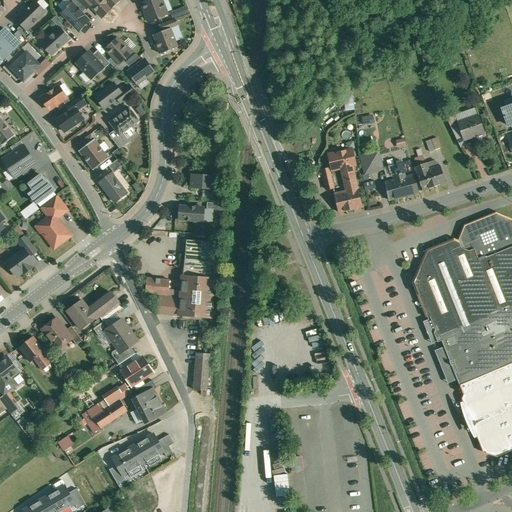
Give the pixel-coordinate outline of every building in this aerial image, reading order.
[(78,0),(70,0),(72,3),(73,3),(82,13),(86,9),(78,0)] [(78,0),(86,9),(87,9),(91,5),(87,1),(87,0),(78,0)] [(111,8),(103,0),(87,0),(87,1),(91,5),(102,17),(112,9),(111,8)] [(149,0),(145,2),(142,3),(146,12),(145,13),(148,22),(168,14),(162,0),(149,0)] [(35,1),(17,19),(22,25),(27,30),(46,12),(35,1)] [(82,13),(73,3),(72,3),(62,13),(79,30),(89,21),(82,13)] [(57,16),(52,20),(56,25),(61,20),(57,16)] [(176,18),(159,25),(162,31),(171,28),(178,25),(176,18)] [(67,26),(61,20),(56,25),(60,28),(62,30),(67,26)] [(5,25),(0,29),(0,54),(2,57),(20,40),(5,25)] [(27,30),(22,25),(18,29),(30,41),(25,35),(29,31),(27,30)] [(60,28),(42,44),(52,55),(70,38),(62,30),(60,28)] [(162,31),(153,35),(161,54),(178,47),(171,28),(162,31)] [(34,37),(29,31),(25,35),(30,41),(34,37)] [(121,43),(117,39),(107,49),(113,56),(120,63),(124,60),(132,52),(123,41),(121,43)] [(108,61),(98,50),(92,55),(104,67),(103,68),(104,69),(110,63),(108,61)] [(27,52),(11,67),(24,80),(33,71),(39,65),(27,52)] [(92,55),(89,52),(78,62),(92,78),(103,68),(104,67),(92,55)] [(120,63),(113,56),(108,61),(110,63),(119,72),(128,65),(124,60),(120,63)] [(128,65),(131,70),(142,61),(139,57),(128,65)] [(51,64),(46,59),(41,63),(46,68),(51,64)] [(131,70),(128,72),(138,84),(154,71),(145,59),(142,61),(131,70)] [(39,65),(33,71),(38,76),(46,68),(41,63),(39,65)] [(114,83),(96,96),(105,108),(117,99),(123,95),(121,91),(114,83)] [(129,85),(121,91),(123,95),(117,99),(121,103),(135,93),(129,85)] [(59,86),(42,98),(50,110),(63,101),(67,97),(59,86)] [(352,92),(344,93),(345,110),(354,110),(352,92)] [(71,102),(66,105),(70,110),(75,106),(78,110),(86,104),(81,96),(71,102)] [(67,97),(63,101),(66,105),(71,102),(67,97)] [(511,105),(502,109),(508,125),(511,123),(511,105)] [(70,110),(57,119),(65,132),(84,119),(78,110),(75,106),(70,110)] [(129,108),(111,122),(110,122),(111,123),(116,129),(120,135),(124,133),(139,121),(140,121),(139,120),(130,108),(130,107),(129,108)] [(455,113),(446,116),(452,129),(459,127),(457,122),(458,122),(455,113)] [(458,122),(457,122),(459,127),(464,140),(485,133),(479,115),(458,122)] [(373,116),(362,118),(363,125),(374,123),(373,116)] [(0,117),(0,141),(3,145),(15,136),(0,117)] [(124,133),(120,135),(116,129),(109,134),(120,149),(130,141),(124,133)] [(95,139),(91,134),(86,137),(90,142),(95,139)] [(86,137),(78,144),(82,149),(90,142),(86,137)] [(441,148),(437,138),(432,139),(435,150),(441,148)] [(82,149),(79,151),(94,170),(109,158),(95,139),(90,142),(82,149)] [(431,140),(426,141),(430,152),(435,150),(431,140)] [(10,147),(14,152),(24,146),(21,141),(10,147)] [(24,174),(28,169),(28,168),(35,163),(24,146),(14,152),(3,160),(14,177),(22,172),(24,174)] [(352,149),(329,155),(333,170),(341,168),(343,174),(354,171),(353,165),(356,164),(354,158),(356,155),(355,152),(352,150),(352,149)] [(378,152),(361,156),(366,173),(368,173),(383,169),(378,152)] [(119,158),(109,166),(114,173),(125,165),(119,158)] [(396,180),(386,182),(390,199),(419,191),(414,174),(403,177),(402,173),(406,172),(403,162),(389,166),(392,176),(395,175),(396,180)] [(440,165),(429,169),(427,162),(415,166),(423,190),(446,182),(440,165)] [(329,168),(322,170),(327,189),(333,188),(329,168)] [(354,171),(343,174),(347,191),(335,194),(340,212),(363,207),(354,171)] [(127,193),(112,173),(100,182),(115,202),(127,193)] [(214,176),(193,174),(192,187),(214,189),(214,176)] [(41,175),(30,184),(35,190),(30,194),(37,203),(38,202),(53,191),(55,190),(48,180),(46,181),(41,175)] [(53,191),(38,202),(42,207),(56,196),(53,191)] [(56,196),(42,207),(50,218),(54,215),(57,219),(68,210),(57,196),(56,196)] [(204,208),(180,206),(179,219),(203,221),(204,208)] [(497,214),(466,227),(459,243),(456,241),(453,242),(429,252),(416,284),(428,315),(431,316),(436,329),(435,333),(437,337),(511,306),(511,221),(497,214)] [(57,219),(54,215),(50,218),(46,222),(43,222),(38,225),(38,228),(41,233),(43,233),(47,238),(48,237),(55,247),(61,242),(62,242),(71,236),(64,226),(62,226),(57,219)] [(37,250),(26,236),(18,242),(24,249),(24,248),(30,256),(37,250)] [(217,242),(187,240),(185,256),(215,258),(217,242)] [(24,249),(6,262),(18,276),(35,263),(30,256),(24,248),(24,249)] [(215,258),(185,256),(182,296),(212,298),(215,258)] [(170,280),(148,278),(146,293),(168,295),(170,280)] [(90,302),(86,305),(82,300),(68,310),(82,329),(100,316),(104,321),(123,307),(112,292),(93,306),(90,302)] [(212,298),(182,296),(182,298),(180,315),(210,318),(212,298)] [(159,297),(158,313),(180,314),(182,298),(159,297)] [(442,341),(460,385),(511,362),(511,306),(437,337),(439,343),(442,341)] [(281,323),(285,320),(282,313),(277,315),(281,323)] [(58,318),(43,330),(58,350),(72,339),(73,338),(67,330),(58,318)] [(110,327),(105,331),(106,331),(118,349),(114,353),(114,354),(115,356),(115,357),(131,346),(138,341),(123,319),(110,327)] [(105,320),(94,328),(99,336),(106,331),(105,331),(110,327),(105,320)] [(309,336),(317,336),(317,323),(308,323),(309,336)] [(83,340),(72,326),(67,330),(73,338),(72,339),(77,345),(83,340)] [(34,337),(20,347),(32,362),(35,359),(44,370),(52,364),(44,353),(45,352),(34,337)] [(131,346),(115,357),(120,363),(136,353),(131,346)] [(211,354),(198,353),(195,389),(208,390),(211,354)] [(142,354),(120,368),(131,386),(153,372),(142,354)] [(7,357),(0,362),(0,385),(6,393),(17,385),(16,384),(15,386),(11,380),(20,373),(7,357)] [(463,399),(486,453),(500,456),(511,450),(511,362),(460,385),(465,395),(463,399)] [(152,379),(140,386),(144,394),(153,389),(153,390),(157,388),(152,379)] [(144,394),(134,399),(146,422),(165,412),(153,390),(153,389),(144,394)] [(19,409),(8,394),(1,400),(8,409),(12,414),(19,409)] [(122,400),(106,411),(113,420),(128,410),(122,400)] [(138,409),(132,412),(137,424),(143,421),(138,409)] [(106,411),(87,423),(93,433),(113,420),(106,411)] [(154,434),(113,458),(123,475),(164,451),(154,434)] [(70,435),(59,442),(65,451),(75,444),(70,435)] [(293,457),(293,470),(304,470),(304,457),(293,457)] [(277,475),(278,496),(292,495),(291,474),(277,475)] [(64,486),(24,510),(24,511),(59,511),(75,503),(69,493),(64,486)] [(77,488),(69,493),(75,503),(78,508),(86,504),(77,488)]
